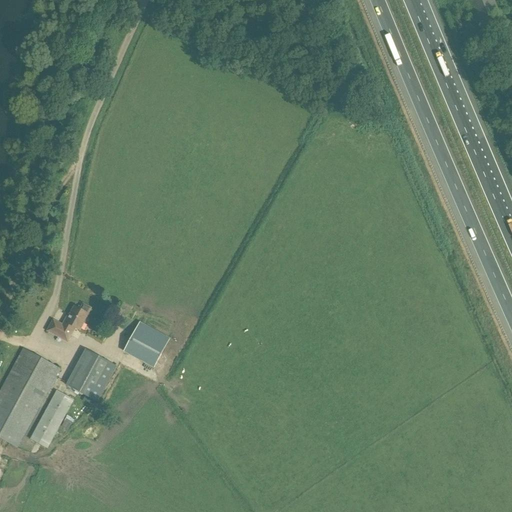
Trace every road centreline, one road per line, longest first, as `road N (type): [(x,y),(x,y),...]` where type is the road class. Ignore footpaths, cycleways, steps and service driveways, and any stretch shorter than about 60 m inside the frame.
road 1 (motorway): [(377,0),(511,313)]
road 2 (unclassified): [(59,276),(85,127),(145,0)]
road 3 (motorway): [(511,233),(413,0)]
